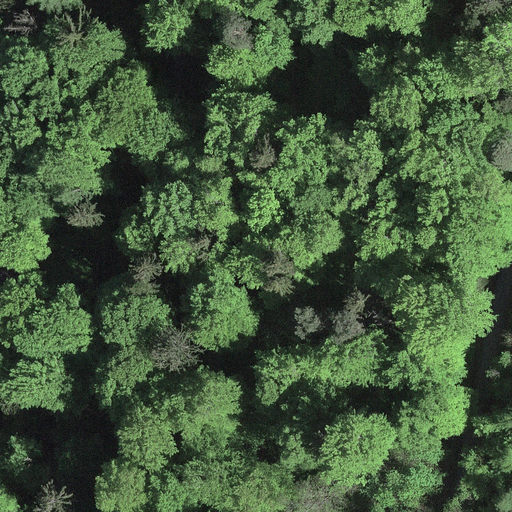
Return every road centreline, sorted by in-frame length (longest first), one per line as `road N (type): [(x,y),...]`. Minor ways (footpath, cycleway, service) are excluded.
road 1 (track): [(183,0),(183,129),(133,412),(130,511)]
road 2 (track): [(453,511),(511,249)]
